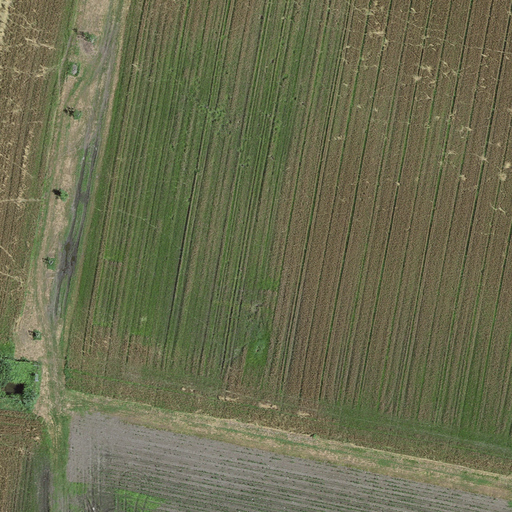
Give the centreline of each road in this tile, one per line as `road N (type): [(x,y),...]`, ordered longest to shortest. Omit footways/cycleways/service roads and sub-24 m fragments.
road 1 (track): [(115,0),(63,394),(63,511)]
road 2 (track): [(63,394),(511,486)]
